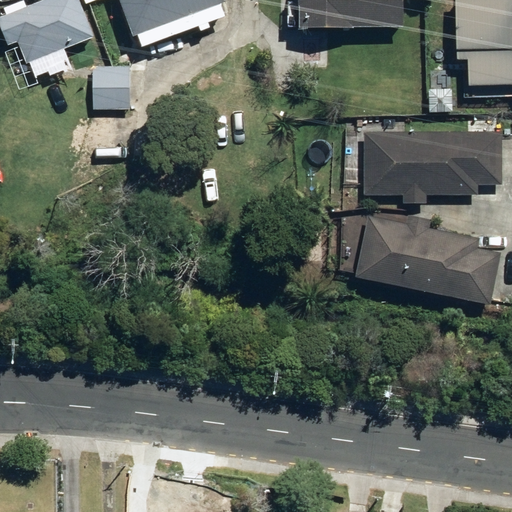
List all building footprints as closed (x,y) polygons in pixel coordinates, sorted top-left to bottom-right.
[(0,41),(4,51),(15,47),(24,70),(90,44),(71,0),(50,0),(9,17),(0,20),(0,41)] [(222,0),(111,0),(133,56),(230,19),(222,0)] [(398,0),(295,0),(296,36),(399,36),(398,0)] [(511,0),(464,0),(446,1),(449,59),(462,58),(464,92),(511,89),(511,0)] [(120,44),(106,4),(87,11),(102,51),(120,44)] [(130,71),(91,71),(91,115),(129,115),(130,71)] [(476,197),(476,182),(507,182),(507,137),(358,138),(358,183),(358,201),(401,200),(402,211),(426,211),(426,197),(476,197)] [(475,242),(427,232),(429,223),(405,218),(403,227),(361,219),(359,233),(349,284),(485,311),(495,259),(472,255),(475,242)]
